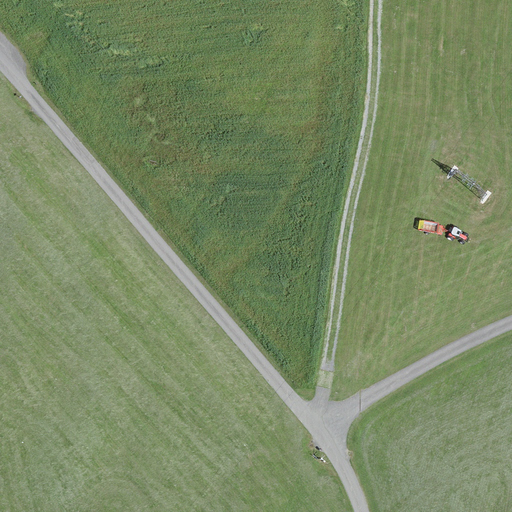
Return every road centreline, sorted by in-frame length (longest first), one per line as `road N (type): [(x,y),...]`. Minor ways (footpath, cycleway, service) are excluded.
road 1 (track): [(0,62),(321,434)]
road 2 (track): [(321,434),(393,383),(511,326)]
